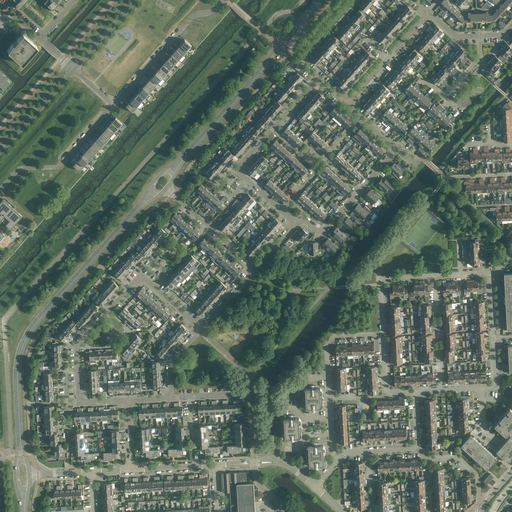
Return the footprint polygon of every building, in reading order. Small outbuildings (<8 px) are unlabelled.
[(20,0),(17,3),(15,5),(20,9),(28,0),(20,0)] [(50,0),(46,0),(44,3),(52,11),(57,5),(50,0)] [(444,0),(443,0),(440,4),(443,7),(444,6),(447,9),(450,5),(448,2),(447,0),(446,1),(444,0)] [(368,8),(362,2),(358,6),(365,12),(368,14),(371,10),(368,8)] [(500,7),(499,8),(504,12),(507,9),(507,10),(509,10),(511,7),(509,6),(504,2),(502,5),(501,4),(500,6),(500,7)] [(450,5),(447,9),(449,12),(452,15),(456,10),(455,9),(456,8),(454,7),(453,8),(450,5)] [(414,12),(408,6),(404,11),(410,16),(414,12)] [(506,14),(504,12),(499,8),(498,10),(497,9),(495,11),(496,11),(494,14),(498,18),(500,15),(503,17),(506,14)] [(359,10),(355,15),(361,20),(365,16),(359,10)] [(456,10),(452,15),(455,18),(456,17),(459,20),(463,16),(460,13),(459,11),(458,12),(456,10)] [(410,16),(404,11),(400,14),(407,20),(408,21),(409,20),(410,20),(410,19),(409,18),(410,16)] [(407,20),(400,14),(398,12),(394,16),(397,19),(403,24),(407,20)] [(486,12),(486,13),(478,13),(478,22),(482,22),(486,22),(491,22),(490,16),(488,16),(488,12),(486,12)] [(468,17),(466,17),(466,23),(471,23),(470,22),(475,22),(478,22),(478,13),(470,14),(470,13),(468,13),(468,17)] [(361,20),(355,15),(351,19),(358,24),(361,20)] [(360,26),(358,24),(351,19),(350,20),(350,19),(349,19),(348,20),(347,21),(348,22),(348,23),(354,28),(356,30),(360,26)] [(403,24),(397,19),(393,23),(400,28),(403,24)] [(354,28),(348,23),(344,27),(350,32),(354,28)] [(400,28),(393,23),(389,27),(396,32),(397,31),(398,32),(399,31),(400,30),(400,29),(399,29),(400,28)] [(443,32),(436,25),(435,26),(435,28),(434,29),(430,25),(428,28),(439,38),(440,37),(439,37),(443,32)] [(350,32),(344,27),(340,31),(347,36),(350,32)] [(396,32),(389,27),(386,31),(392,36),(393,36),(394,37),(394,36),(395,36),(395,35),(395,34),(396,32)] [(439,38),(428,28),(426,30),(430,34),(429,35),(427,35),(426,36),(433,42),(436,44),(440,39),(439,38)] [(347,36),(340,31),(339,30),(338,31),(337,31),(337,32),(338,33),(337,35),(345,42),(349,38),(347,36)] [(386,31),(382,35),(380,32),(380,33),(389,40),(390,39),(391,40),(392,39),(393,39),(393,38),(392,37),(392,36),(386,31)] [(37,47),(37,46),(34,44),(35,43),(34,43),(23,33),(19,38),(13,44),(12,43),(7,51),(21,64),(22,63),(21,63),(25,59),(29,55),(29,54),(31,52),(32,51),(33,51),(33,50),(36,46),(37,47)] [(389,40),(380,33),(376,37),(385,45),(385,44),(385,45),(386,45),(387,44),(388,44),(388,43),(388,42),(387,42),(389,40)] [(339,41),(333,35),(332,35),(331,35),(330,35),(329,36),(329,37),(330,38),(329,39),(335,45),(339,41)] [(433,42),(426,36),(425,37),(425,39),(424,40),(420,36),(418,38),(430,49),(430,48),(429,47),(433,42)] [(430,49),(418,38),(416,41),(420,44),(419,45),(418,45),(416,47),(424,53),(428,48),(429,49),(430,49)] [(335,45),(329,39),(328,40),(327,40),(326,40),(325,40),(325,41),(325,42),(325,43),(332,49),(335,45)] [(185,40),(181,45),(187,51),(192,46),(185,40)] [(332,49),(325,43),(324,43),(323,43),(322,44),(322,45),(323,46),(321,47),(328,53),(332,49)] [(511,43),(509,45),(506,43),(505,45),(504,45),(502,47),(509,53),(511,55),(511,54),(511,43)] [(187,51),(181,45),(176,49),(183,55),(187,51)] [(328,53),(321,47),(318,51),(324,57),(328,53)] [(460,47),(456,52),(455,51),(454,51),(466,62),(468,59),(464,56),(465,55),(466,55),(467,53),(460,47)] [(509,53),(502,47),(501,48),(501,49),(499,51),(502,54),(500,56),(506,61),(508,59),(506,57),(509,53)] [(183,55),(176,49),(172,54),(179,60),(183,55)] [(373,58),(374,57),(365,50),(363,52),(365,54),(363,56),(370,61),(371,60),(372,61),(373,60),(374,60),(374,59),(373,58)] [(408,50),(406,52),(417,62),(418,62),(417,61),(421,56),(414,50),(413,51),(413,52),(412,53),(408,50)] [(324,57),(318,51),(317,51),(316,51),(315,52),(315,53),(316,54),(314,55),(321,61),(324,57)] [(455,53),(450,58),(458,64),(459,63),(459,61),(460,60),(464,64),(466,62),(454,51),(454,52),(455,53)] [(417,62),(406,52),(404,55),(408,58),(407,59),(405,59),(404,60),(412,67),(416,62),(417,63),(417,62)] [(179,60),(172,54),(168,59),(175,65),(179,60)] [(321,61),(314,55),(313,56),(312,56),(311,56),(311,57),(311,58),(311,59),(310,59),(317,65),(321,61)] [(370,61),(363,56),(362,57),(359,55),(357,57),(366,65),(367,65),(368,66),(368,65),(369,64),(369,63),(370,61)] [(492,58),(491,59),(498,66),(501,62),(503,64),(506,61),(500,56),(498,58),(495,56),(493,58),(492,58)] [(366,65),(357,57),(354,61),(363,69),(364,68),(365,69),(366,68),(366,67),(366,66),(366,65)] [(450,58),(446,62),(445,62),(456,72),(458,70),(454,67),(455,65),(457,65),(458,64),(450,58)] [(175,65),(168,59),(164,64),(170,69),(175,65)] [(500,67),(498,66),(491,59),(489,61),(489,62),(486,66),(494,74),(500,67)] [(412,67),(404,60),(403,62),(403,63),(402,64),(398,61),(396,63),(408,73),(407,72),(412,67)] [(363,69),(354,61),(350,65),(359,73),(363,69)] [(445,64),(441,68),(448,75),(449,74),(449,72),(450,71),(454,75),(456,72),(445,62),(444,63),(445,64)] [(408,73),(396,63),(394,65),(398,69),(397,70),(396,70),(395,71),(402,78),(406,73),(407,74),(408,73)] [(170,69),(164,64),(160,68),(166,74),(170,69)] [(359,73),(350,65),(348,68),(350,70),(349,72),(355,78),(357,76),(357,77),(358,77),(359,76),(359,75),(359,74),(359,73)] [(166,74),(160,68),(156,73),(162,79),(166,74)] [(441,68),(436,73),(435,72),(435,73),(446,83),(449,81),(445,77),(446,76),(447,76),(448,75),(441,68)] [(402,78),(395,71),(393,72),(394,74),(393,75),(389,71),(387,74),(398,84),(400,85),(398,82),(402,78)] [(355,78),(349,72),(345,76),(352,82),(352,81),(352,82),(353,82),(354,82),(354,81),(355,80),(355,79),(354,79),(355,78)] [(162,79),(156,73),(151,78),(158,83),(162,79)] [(297,73),(293,77),(300,83),(303,78),(297,73)] [(435,74),(431,79),(438,86),(440,84),(440,83),(440,82),(444,85),(446,83),(435,73),(434,73),(435,74)] [(352,82),(345,76),(343,74),(341,76),(343,78),(342,80),(348,86),(349,84),(350,85),(351,85),(352,84),(352,83),(352,82)] [(398,84),(387,74),(385,76),(388,79),(388,80),(386,81),(385,82),(392,88),(397,84),(398,84)] [(293,77),(290,81),(296,87),(300,83),(293,77)] [(158,83),(151,78),(147,82),(154,88),(158,83)] [(348,86),(342,80),(339,78),(336,82),(344,90),(345,90),(346,90),(347,90),(347,89),(347,88),(347,87),(348,86)] [(5,79),(1,84),(2,85),(0,87),(3,90),(10,83),(5,79)] [(296,87),(290,81),(286,85),(292,91),(296,87)] [(154,88),(147,82),(143,87),(150,93),(154,88)] [(410,84),(404,91),(409,95),(408,96),(409,97),(419,86),(417,84),(413,87),(412,86),(412,85),(410,84)] [(286,85),(282,89),(289,95),(292,91),(286,85)] [(376,85),(374,87),(386,98),(386,97),(385,96),(390,91),(382,85),(381,86),(381,87),(380,89),(376,85)] [(419,86),(409,97),(409,98),(410,97),(415,101),(421,94),(420,92),(419,92),(418,92),(421,88),(419,86)] [(150,93),(143,87),(139,92),(145,98),(150,93)] [(386,98),(374,87),(372,90),(376,93),(375,94),(374,94),(373,96),(380,102),(384,97),(385,98),(386,98)] [(282,89),(279,93),(285,99),(289,95),(282,89)] [(145,98),(139,92),(135,96),(141,102),(145,98)] [(325,98),(319,92),(315,96),(321,102),(325,98)] [(281,103),(285,99),(279,93),(275,97),(281,103)] [(421,94),(415,101),(420,105),(419,106),(419,107),(430,95),(427,93),(424,97),(423,96),(423,95),(421,94)] [(430,95),(419,107),(420,107),(421,106),(426,111),(432,103),(431,102),(429,102),(428,101),(432,97),(430,95)] [(141,102),(135,96),(130,101),(137,107),(141,102)] [(321,102),(315,96),(311,100),(318,106),(321,102)] [(380,102),(373,96),(372,97),(372,98),(371,99),(367,96),(365,98),(376,108),(377,108),(376,107),(380,102)] [(376,108),(365,98),(363,100),(367,104),(366,105),(364,105),(363,106),(370,113),(375,108),(376,109),(376,108)] [(318,106),(311,100),(308,104),(314,110),(318,106)] [(137,107),(130,101),(126,106),(133,112),(137,107)] [(276,101),(272,105),(279,110),(283,106),(276,101)] [(394,109),(397,106),(403,111),(405,108),(395,101),(391,107),(394,109)] [(314,110),(308,104),(304,108),(310,114),(314,110)] [(433,104),(427,112),(432,116),(431,117),(431,118),(442,106),(439,104),(436,108),(435,107),(435,106),(433,104)] [(279,110),(272,105),(269,109),(275,115),(279,110)] [(442,106),(431,118),(432,118),(433,117),(438,121),(444,114),(443,113),(442,113),(441,112),(444,108),(442,106)] [(275,115),(269,109),(267,107),(264,111),(265,113),(272,119),(275,115)] [(335,107),(329,113),(333,117),(339,111),(335,107)] [(310,114),(304,108),(300,112),(307,118),(310,114)] [(388,109),(381,117),(382,118),(384,118),(385,119),(381,123),(384,125),(394,113),(393,113),(393,114),(388,109)] [(339,111),(333,117),(337,121),(343,114),(339,111)] [(307,118),(300,112),(297,117),(303,122),(307,118)] [(272,119),(265,113),(262,117),(268,123),(272,119)] [(394,113),(384,125),(386,127),(390,123),(391,124),(391,125),(392,126),(398,119),(394,115),(395,114),(394,113)] [(343,114),(337,121),(342,124),(347,118),(343,114)] [(444,114),(438,121),(437,123),(438,123),(439,123),(443,126),(442,127),(452,116),(450,114),(447,118),(446,117),(446,115),(444,114)] [(452,116),(442,127),(443,128),(444,127),(449,131),(455,124),(454,123),(452,123),(451,122),(455,118),(452,116)] [(268,123),(262,117),(258,121),(264,127),(268,123)] [(116,118),(111,123),(118,128),(122,123),(116,118)] [(347,118),(342,124),(346,128),(351,122),(347,118)] [(398,119),(392,126),(393,127),(395,127),(396,128),(392,132),(394,134),(405,123),(404,122),(403,123),(398,119)] [(258,121),(254,125),(261,131),(264,127),(258,121)] [(118,128),(111,123),(107,127),(114,133),(118,128)] [(405,123),(394,134),(397,136),(400,132),(401,133),(401,135),(403,136),(409,129),(404,124),(405,123)] [(260,132),(253,126),(251,124),(247,128),(256,136),(260,132)] [(414,126),(407,134),(408,135),(410,135),(411,136),(407,140),(410,142),(420,130),(419,130),(419,131),(414,126)] [(114,133),(107,127),(103,132),(109,138),(114,133)] [(287,127),(281,134),(286,137),(291,131),(287,127)] [(256,136),(247,128),(244,132),(252,140),(256,136)] [(356,141),(364,133),(360,129),(352,138),(356,141)] [(420,130),(410,142),(412,144),(416,140),(417,141),(417,142),(418,144),(424,136),(420,132),(420,131),(420,130)] [(291,131),(286,137),(290,141),(295,135),(291,131)] [(312,142),(317,135),(313,131),(312,133),(310,135),(307,138),(312,142)] [(109,138),(103,132),(99,137),(105,142),(109,138)] [(252,140),(244,132),(240,137),(242,138),(249,144),(252,140)] [(362,143),(368,136),(364,133),(356,141),(360,145),(362,143)] [(295,135),(290,141),(294,145),(299,138),(295,135)] [(317,135),(312,142),(316,145),(321,139),(317,135)] [(368,136),(362,143),(366,146),(372,140),(372,139),(371,138),(371,139),(368,136)] [(424,136),(418,144),(419,145),(421,145),(422,146),(418,149),(420,151),(431,140),(430,140),(429,141),(424,136)] [(105,142),(99,137),(95,141),(101,147),(105,142)] [(249,144),(242,138),(238,142),(245,148),(249,144)] [(299,138),(294,145),(298,148),(304,142),(299,138)] [(321,139),(316,145),(320,149),(325,142),(321,139)] [(275,140),(270,147),(274,150),(280,144),(275,140)] [(372,140),(366,146),(370,150),(376,144),(372,140)] [(431,140),(420,151),(423,154),(426,150),(427,151),(427,152),(429,153),(435,146),(430,142),(431,141),(431,140)] [(101,147),(95,141),(90,146),(97,152),(101,147)] [(238,142),(235,147),(241,152),(245,148),(238,142)] [(325,142),(320,149),(324,153),(330,146),(325,142)] [(280,144),(274,150),(278,154),(284,148),(280,144)] [(376,144),(370,150),(374,154),(380,147),(376,144)] [(97,152),(90,146),(86,151),(93,156),(97,152)] [(241,152),(235,147),(231,151),(238,157),(241,152)] [(380,147),(374,154),(378,157),(384,151),(380,147)] [(284,148),(278,154),(282,158),(288,151),(284,148)] [(228,150),(224,154),(231,160),(234,155),(228,150)] [(93,156),(86,151),(82,155),(89,161),(93,156)] [(288,151),(282,158),(286,161),(292,155),(288,151)] [(336,164),(342,157),(344,155),(340,151),(332,160),(336,164)] [(231,160),(224,154),(221,158),(227,164),(231,160)] [(89,161),(82,155),(78,160),(84,166),(89,161)] [(268,161),(262,155),(258,159),(265,165),(268,161)] [(290,165),(296,158),(292,155),(286,161),(285,163),(289,166),(290,165)] [(457,159),(457,160),(454,160),(454,163),(454,168),(463,168),(463,155),(460,155),(461,159),(457,159)] [(342,157),(336,164),(340,167),(346,161),(342,157)] [(227,164),(221,158),(217,162),(223,168),(227,164)] [(296,158),(290,165),(294,168),(300,162),(296,158)] [(267,167),(258,159),(255,163),(263,171),(267,167)] [(84,166),(78,160),(74,165),(80,171),(84,166)] [(346,161),(340,167),(344,171),(350,164),(346,161)] [(217,162),(213,166),(220,172),(223,168),(217,162)] [(300,162),(294,168),(298,172),(304,166),(300,162)] [(263,171),(255,163),(251,168),(257,173),(259,175),(263,171)] [(405,173),(408,170),(402,165),(400,168),(394,163),(389,169),(394,174),(394,175),(397,178),(403,172),(405,173)] [(350,164),(344,171),(348,174),(354,168),(350,164)] [(213,166),(210,170),(216,176),(220,172),(213,166)] [(304,166),(298,172),(302,176),(308,169),(304,166)] [(325,177),(330,170),(326,166),(318,175),(323,179),(325,177)] [(257,173),(251,168),(247,172),(254,178),(257,173)] [(354,168),(348,174),(352,178),(358,172),(354,168)] [(212,180),(216,176),(210,170),(206,174),(212,180)] [(334,174),(330,170),(325,177),(329,180),(334,174)] [(358,172),(352,178),(356,182),(362,175),(358,172)] [(334,174),(329,180),(333,184),(338,177),(334,174)] [(337,187),(342,181),(338,177),(333,184),(331,186),(335,190),(337,187)] [(394,186),(392,184),(393,182),(389,178),(387,180),(386,179),(384,181),(382,179),(377,185),(385,192),(389,187),(391,189),(394,186)] [(269,180),(263,186),(267,190),(273,183),(269,180)] [(342,181),(337,187),(338,188),(336,191),(339,193),(346,185),(342,181)] [(273,183),(267,190),(272,194),(277,187),(273,183)] [(201,184),(196,190),(200,194),(206,188),(201,184)] [(346,185),(339,193),(343,197),(351,188),(346,185)] [(277,187),(272,194),(276,197),(281,191),(277,187)] [(202,200),(204,198),(210,191),(206,188),(200,194),(198,196),(202,200)] [(379,199),(382,197),(377,192),(374,195),(370,190),(365,196),(373,204),(378,198),(379,199)] [(210,191),(204,198),(208,201),(214,195),(210,191)] [(281,191),(276,197),(280,201),(286,194),(281,191)] [(301,203),(306,197),(305,196),(307,193),(304,191),(302,193),(296,200),(301,203)] [(254,200),(248,194),(244,199),(251,204),(254,200)] [(208,201),(212,205),(218,199),(214,195),(208,201)] [(306,197),(301,203),(305,207),(310,200),(306,197)] [(0,241),(5,236),(0,231),(0,223),(2,222),(10,229),(22,216),(3,199),(0,201),(0,241)] [(216,209),(222,202),(218,199),(212,205),(210,207),(214,211),(216,209)] [(251,204),(244,199),(241,203),(247,208),(251,204)] [(310,200),(305,207),(309,210),(314,204),(310,200)] [(222,202),(216,209),(220,212),(226,206),(222,202)] [(247,208),(241,203),(237,207),(243,212),(246,215),(249,211),(247,208)] [(314,204),(309,210),(313,214),(318,208),(314,204)] [(368,214),(371,211),(366,206),(363,209),(359,206),(354,211),(363,219),(368,214)] [(243,212),(237,207),(233,211),(240,216),(243,212)] [(318,208),(313,214),(317,218),(322,211),(318,208)] [(240,216),(233,211),(230,215),(239,223),(242,219),(240,216)] [(322,211),(317,218),(321,221),(327,215),(322,211)] [(170,219),(174,223),(181,215),(179,213),(178,215),(176,213),(170,219)] [(181,215),(174,223),(178,227),(184,220),(182,218),(183,217),(181,215)] [(239,223),(230,215),(226,219),(233,224),(235,227),(239,223)] [(357,229),(361,225),(355,220),(353,223),(347,218),(342,223),(351,231),(355,227),(357,229)] [(233,224),(226,219),(223,223),(229,228),(233,224)] [(275,219),(272,223),(278,229),(282,225),(275,219)] [(184,220),(178,227),(182,230),(189,222),(187,221),(186,222),(184,220)] [(250,221),(237,234),(239,236),(249,226),(252,229),(255,226),(250,221)] [(189,222),(182,230),(186,234),(192,227),(190,225),(191,224),(189,222)] [(229,228),(223,223),(219,227),(225,233),(229,228)] [(278,229),(272,223),(268,227),(274,233),(278,229)] [(160,227),(156,231),(164,238),(165,236),(164,235),(166,233),(160,227)] [(192,227),(186,234),(190,237),(197,230),(195,228),(194,229),(192,227)] [(274,233),(268,227),(264,231),(271,237),(274,233)] [(345,230),(343,233),(336,227),(334,230),(335,232),(332,235),(341,243),(347,237),(349,239),(351,236),(345,230)] [(298,234),(295,231),(290,238),(295,242),(298,239),(301,242),(308,234),(303,229),(298,234)] [(197,230),(190,237),(194,241),(200,235),(198,232),(199,231),(197,230)] [(271,237),(264,231),(263,230),(259,234),(261,235),(267,241),(271,237)] [(156,231),(152,235),(159,241),(161,239),(162,240),(164,238),(156,231)] [(267,241),(261,235),(259,234),(259,233),(255,237),(257,239),(264,245),(267,241)] [(152,235),(149,239),(156,246),(158,244),(157,243),(159,241),(152,235)] [(264,245),(257,239),(255,237),(253,239),(255,241),(254,243),(259,248),(260,249),(261,248),(264,245)] [(198,245),(202,248),(202,249),(203,248),(210,241),(208,239),(207,240),(204,238),(198,245)] [(481,238),(472,239),(472,242),(468,242),(468,247),(479,247),(479,242),(481,242),(481,238)] [(149,239),(145,243),(152,249),(153,247),(155,248),(156,246),(149,239)] [(323,245),(326,248),(332,253),(337,247),(339,249),(341,246),(336,241),(333,244),(328,239),(323,245)] [(210,241),(203,248),(202,249),(206,252),(212,246),(210,244),(211,242),(210,241)] [(309,243),(309,248),(309,255),(318,254),(318,256),(321,256),(321,249),(318,249),(317,242),(309,243)] [(145,243),(141,247),(149,254),(151,252),(150,251),(152,249),(145,243)] [(259,248),(254,243),(250,247),(251,248),(256,253),(260,249),(259,248)] [(209,257),(218,248),(216,246),(215,248),(212,246),(206,252),(205,254),(209,257)] [(141,247),(140,248),(138,251),(144,257),(146,255),(148,256),(149,254),(141,247)] [(251,248),(250,247),(246,251),(253,257),(256,253),(251,248)] [(213,261),(220,253),(218,251),(219,250),(218,248),(209,257),(213,261)] [(298,258),(303,253),(300,250),(295,254),(298,258)] [(132,252),(131,253),(142,262),(144,260),(142,259),(144,257),(138,251),(134,255),(132,252)] [(131,253),(128,257),(136,264),(137,262),(136,261),(138,259),(142,262),(131,253)] [(217,264),(226,255),(224,254),(223,255),(220,253),(213,261),(217,264)] [(198,261),(191,255),(189,258),(188,257),(186,258),(196,267),(200,263),(198,261)] [(223,267),(229,260),(226,258),(228,257),(226,255),(217,264),(221,268),(223,267)] [(128,257),(124,261),(131,267),(133,264),(134,266),(136,264),(128,257)] [(196,267),(186,258),(185,260),(186,261),(184,264),(193,271),(196,267)] [(480,258),(469,258),(469,264),(473,264),(473,267),(482,266),(482,263),(480,263),(480,258)] [(229,260),(223,267),(227,270),(234,262),(232,261),(231,262),(229,260)] [(124,261),(120,265),(128,272),(130,270),(129,269),(131,267),(124,261)] [(234,262),(227,270),(225,272),(229,276),(231,274),(237,267),(234,265),(236,264),(234,262)] [(193,271),(184,264),(182,266),(181,265),(179,266),(189,275),(193,271)] [(120,265),(117,269),(123,275),(125,272),(127,274),(128,272),(120,265)] [(189,275),(179,266),(177,268),(179,269),(177,272),(185,279),(189,275)] [(237,267),(231,274),(235,278),(242,270),(240,268),(239,269),(237,267)] [(123,275),(117,269),(113,273),(121,280),(123,278),(122,277),(123,275)] [(185,279),(177,272),(175,274),(174,273),(172,274),(181,283),(185,279)] [(181,283),(172,274),(170,276),(172,277),(170,280),(176,286),(180,282),(181,283)] [(112,280),(108,284),(115,290),(117,288),(118,289),(120,287),(112,280)] [(176,286),(170,280),(168,282),(166,281),(164,283),(172,290),(176,286)] [(478,280),(472,281),(473,292),(478,291),(478,294),(482,293),(481,284),(478,285),(478,280)] [(220,281),(216,285),(224,292),(226,291),(225,289),(227,287),(220,281)] [(457,281),(451,282),(452,293),(457,293),(457,295),(461,295),(460,286),(457,286),(457,281)] [(464,294),(465,294),(465,295),(467,295),(467,294),(468,294),(468,292),(473,292),(472,281),(467,281),(467,285),(464,285),(464,294)] [(446,286),(443,286),(443,295),(447,295),(447,293),(452,293),(451,282),(446,282),(446,286)] [(425,283),(419,284),(420,295),(425,294),(425,296),(428,296),(428,287),(425,287),(425,283)] [(115,290),(108,284),(104,288),(112,295),(114,293),(113,292),(115,290)] [(404,284),(398,285),(399,296),(404,295),(404,298),(407,297),(407,288),(404,289),(404,284)] [(411,288),(411,297),(415,297),(414,295),(420,295),(419,284),(413,284),(414,288),(411,288)] [(224,292),(216,285),(213,289),(219,295),(221,293),(223,294),(224,292)] [(393,289),(390,289),(390,298),(394,298),(393,296),(399,296),(398,285),(392,285),(393,289)] [(143,287),(136,294),(141,298),(146,292),(144,290),(145,289),(143,287)] [(112,295),(104,288),(101,292),(107,298),(109,296),(111,297),(112,295)] [(219,295),(213,289),(209,293),(217,300),(219,299),(217,297),(219,295)] [(101,292),(97,296),(105,303),(107,301),(105,300),(107,298),(101,292)] [(148,294),(146,292),(141,298),(145,302),(151,295),(149,293),(148,294)] [(217,300),(209,293),(205,297),(212,303),(214,301),(215,302),(217,300)] [(151,295),(145,302),(149,305),(154,300),(152,298),(153,296),(151,295)] [(97,296),(93,300),(100,306),(102,304),(104,305),(105,303),(97,296)] [(212,303),(205,297),(202,301),(210,308),(211,307),(210,305),(212,303)] [(152,310),(159,302),(157,300),(156,302),(154,300),(149,305),(148,306),(152,310)] [(92,301),(89,306),(97,313),(98,311),(97,310),(99,307),(92,301)] [(210,308),(202,301),(198,305),(205,311),(207,309),(208,310),(210,308)] [(157,312),(162,307),(160,305),(161,303),(159,302),(152,310),(156,314),(157,312)] [(205,311),(198,305),(194,310),(202,317),(204,315),(203,313),(205,311)] [(97,313),(89,306),(85,310),(92,316),(94,313),(95,315),(97,313)] [(164,309),(162,307),(156,314),(160,317),(167,309),(165,307),(164,309)] [(124,308),(119,314),(121,316),(120,318),(122,319),(128,312),(124,308)] [(167,309),(160,317),(161,316),(165,320),(170,314),(168,312),(169,311),(167,309)] [(92,316),(85,310),(81,314),(89,321),(91,319),(90,318),(92,316)] [(128,312),(122,319),(124,321),(125,319),(127,321),(132,316),(128,312)] [(81,314),(78,318),(84,324),(86,321),(88,323),(89,321),(81,314)] [(132,316),(127,321),(129,323),(128,325),(130,326),(136,319),(132,316)] [(84,324),(78,318),(74,322),(72,319),(71,319),(82,329),(84,327),(82,326),(84,324)] [(71,319),(68,323),(76,331),(77,329),(76,328),(78,326),(82,329),(71,319)] [(136,319),(130,326),(132,328),(133,327),(135,329),(139,325),(141,326),(143,324),(141,322),(140,323),(136,319)] [(76,331),(68,323),(64,328),(71,333),(73,331),(74,332),(76,331)] [(181,324),(177,328),(184,334),(186,332),(187,333),(189,331),(181,324)] [(71,333),(64,328),(61,332),(69,339),(70,337),(69,336),(71,333)] [(184,334),(177,328),(174,332),(182,339),(183,337),(182,336),(184,334)] [(67,340),(69,339),(61,332),(55,337),(58,339),(59,338),(63,342),(66,339),(67,340)] [(182,339),(174,332),(170,336),(177,342),(179,340),(180,341),(182,339)] [(132,335),(130,337),(137,343),(141,339),(142,340),(144,338),(141,336),(140,338),(136,334),(133,336),(132,335)] [(177,342),(170,336),(168,335),(165,339),(166,340),(174,347),(176,346),(175,344),(177,342)] [(137,343),(130,337),(129,339),(130,340),(128,342),(134,347),(137,343)] [(166,340),(163,344),(169,350),(171,348),(173,349),(174,347),(166,340)] [(134,347),(128,342),(126,344),(125,343),(123,345),(130,351),(134,347)] [(169,350),(163,344),(159,348),(167,355),(169,354),(167,352),(169,350)] [(130,351),(123,345),(122,347),(123,348),(121,350),(125,354),(124,356),(126,358),(127,356),(129,358),(133,353),(130,351)] [(167,355),(159,348),(157,346),(152,352),(150,349),(147,352),(153,357),(155,355),(156,356),(158,355),(162,358),(164,356),(166,357),(167,355)] [(114,349),(111,349),(112,359),(117,358),(117,359),(119,359),(119,356),(117,356),(117,351),(114,351),(114,349)] [(150,360),(151,362),(148,362),(148,368),(151,367),(162,367),(161,364),(160,365),(159,361),(154,362),(154,359),(150,360)] [(64,361),(53,362),(53,369),(57,369),(56,367),(62,367),(62,363),(64,363),(64,361)] [(310,389),(307,389),(306,389),(304,391),(304,395),(306,394),(306,398),(304,398),(303,399),(304,400),(306,400),(306,403),(305,403),(305,407),(307,409),(310,409),(310,412),(313,412),(316,412),(316,411),(317,411),(317,408),(321,408),(323,406),(323,403),(321,403),(321,399),(322,399),(324,398),(322,397),(321,397),(320,394),(322,394),(322,393),(324,393),(323,391),(322,391),(322,390),(320,388),(316,388),(316,385),(314,385),(311,385),(312,386),(310,386),(310,389)] [(511,409),(510,408),(494,425),(502,433),(501,434),(504,436),(511,427),(511,409)] [(285,439),(287,439),(289,438),(289,442),(291,441),(291,442),(294,441),(296,441),(296,438),(300,438),(302,436),(301,432),(300,432),(299,429),(301,429),(302,428),(301,427),(299,427),(299,424),(301,423),(302,423),(302,421),(301,422),(301,420),(299,418),(295,418),(295,415),(293,415),(290,415),(290,416),(288,416),(288,419),(284,419),(282,421),(282,424),(284,424),(284,428),(283,428),(281,429),(283,430),(284,430),(285,433),(283,433),(283,437),(285,439)] [(496,452),(507,462),(511,456),(511,434),(511,435),(496,452)] [(497,458),(476,440),(471,435),(461,446),(487,469),(497,458)] [(314,443),(312,443),(312,446),(308,447),(306,449),(307,452),(308,452),(309,455),(307,455),(306,457),(307,458),(309,458),(309,461),(307,461),(307,465),(309,466),(313,466),(314,469),(315,469),(318,469),(320,469),(320,466),(324,465),(326,464),(326,460),(324,460),(324,457),(326,457),(327,455),(325,454),(324,454),(323,451),(325,451),(327,451),(327,449),(325,449),(325,447),(323,446),(319,446),(319,443),(317,443),(314,443)] [(233,445),(222,446),(222,449),(226,448),(226,452),(230,452),(231,454),(234,453),(233,445)] [(235,446),(235,445),(233,445),(234,453),(237,453),(237,451),(241,451),(241,448),(244,448),(244,445),(235,446)] [(222,446),(211,447),(211,455),(214,454),(214,452),(219,452),(218,449),(222,449),(222,446)] [(209,447),(200,448),(200,450),(203,450),(204,453),(208,453),(208,455),(211,455),(211,447),(209,447)] [(176,449),(174,449),(175,457),(178,456),(178,454),(182,454),(182,451),(185,451),(185,448),(176,449)] [(163,449),(152,450),(152,458),(155,458),(155,456),(160,455),(159,452),(163,452),(163,449)] [(174,449),(163,449),(163,452),(167,452),(167,455),(171,455),(171,457),(175,457),(174,449)] [(150,450),(141,451),(141,453),(144,453),(145,456),(149,456),(149,458),(152,458),(152,450),(150,450)] [(109,452),(98,453),(98,455),(102,455),(102,459),(107,458),(107,460),(110,460),(109,452)] [(111,452),(109,452),(110,460),(113,460),(113,458),(117,458),(117,454),(120,454),(120,452),(111,452)] [(85,454),(77,454),(77,457),(80,456),(80,460),(84,460),(84,462),(87,461),(87,453),(85,453),(85,454)] [(98,453),(87,453),(87,461),(91,461),(90,459),(95,459),(95,456),(98,455),(98,453)] [(230,492),(230,511),(246,511),(255,511),(254,501),(258,501),(258,488),(254,489),(253,483),(247,483),(246,472),(221,473),(222,493),(230,492)] [(493,478),(490,475),(483,483),(486,486),(493,478)] [(471,494),(462,495),(462,500),(464,500),(464,503),(471,502),(471,500),(473,500),(473,494),(471,494)] [(366,500),(355,501),(356,506),(358,506),(358,509),(365,508),(365,506),(367,506),(366,500)]
